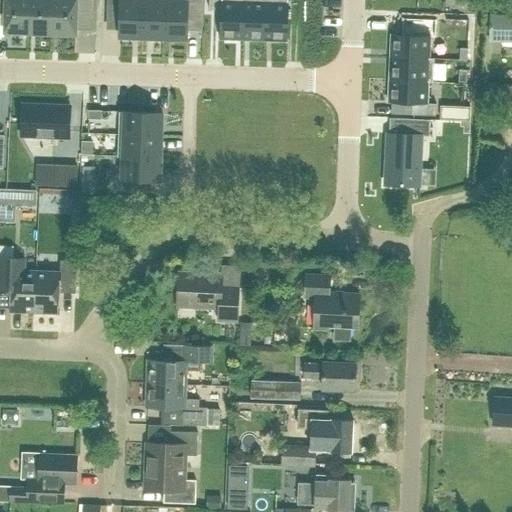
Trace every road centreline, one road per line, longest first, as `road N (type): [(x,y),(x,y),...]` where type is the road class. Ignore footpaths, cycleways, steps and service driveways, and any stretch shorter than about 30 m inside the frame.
road 1 (residential): [(413,511),(417,253),(398,239),(345,236)]
road 2 (residential): [(0,69),(190,76)]
road 3 (residential): [(113,497),(114,366),(75,349)]
road 4 (residential): [(193,230),(157,241),(75,349)]
road 5 (residential): [(190,76),(349,82)]
road 6 (residential): [(190,76),(186,196),(193,230)]
road 7 (residential): [(349,82),(345,236)]
road 8 (residential): [(345,236),(193,230)]
